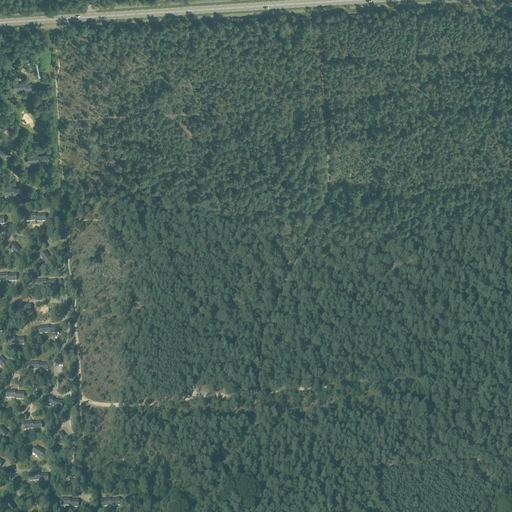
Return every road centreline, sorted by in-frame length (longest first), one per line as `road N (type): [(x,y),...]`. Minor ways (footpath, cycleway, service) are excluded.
road 1 (track): [(311,3),(327,187),(263,340),(254,393),(263,511)]
road 2 (track): [(79,408),(511,375)]
road 3 (primary): [(0,22),(361,0)]
road 4 (track): [(151,511),(152,483),(85,483),(68,219)]
road 5 (track): [(511,462),(380,465)]
